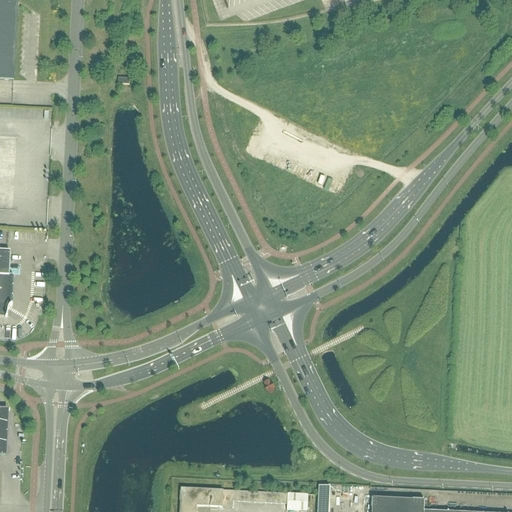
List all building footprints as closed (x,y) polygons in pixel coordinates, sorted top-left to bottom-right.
[(0,0),(0,81),(13,82),(17,0),(0,0)] [(0,317),(6,318),(7,316),(6,316),(7,313),(7,312),(7,310),(9,308),(9,307),(11,307),(13,276),(8,276),(9,252),(0,251),(0,317)] [(269,382),(264,385),(265,389),(264,389),(266,394),(268,394),(269,396),(274,394),(273,391),(275,390),(272,385),(271,386),(269,382)] [(8,406),(0,405),(0,452),(7,452),(8,431),(8,406)] [(326,511),(327,481),(318,481),(317,511),(326,511)] [(287,511),(288,511),(302,511),(307,511),(309,496),(289,495),(200,491),(181,490),(180,511),(197,511),(198,508),(234,510),(234,503),(287,506),(287,511)] [(424,511),(425,502),(373,500),(372,511),(424,511)]
